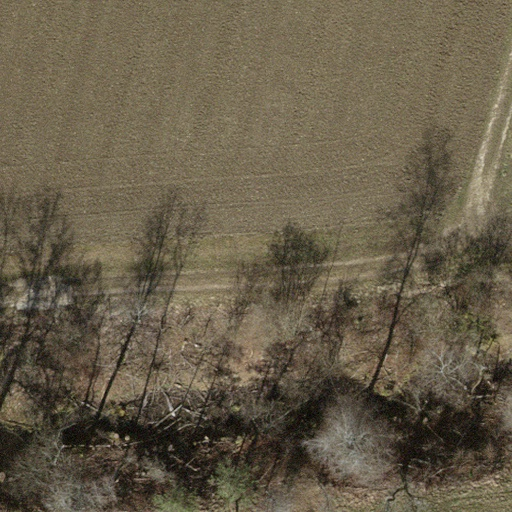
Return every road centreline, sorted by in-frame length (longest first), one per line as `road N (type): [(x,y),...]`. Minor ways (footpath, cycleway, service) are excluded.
road 1 (track): [(0,291),(122,274),(511,255)]
road 2 (track): [(460,253),(511,97)]
